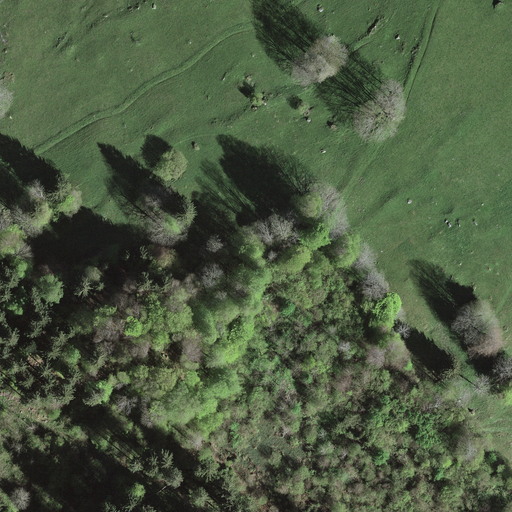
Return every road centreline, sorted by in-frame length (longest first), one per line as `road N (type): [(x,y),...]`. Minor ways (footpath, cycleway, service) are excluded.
road 1 (track): [(0,160),(28,156),(116,110),(208,47),(300,0)]
road 2 (track): [(332,224),(397,123),(441,0)]
